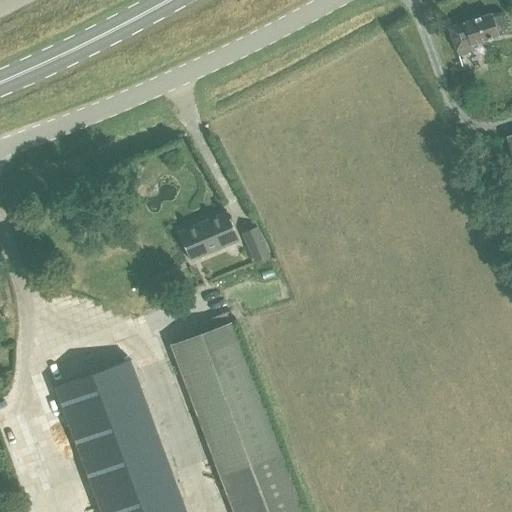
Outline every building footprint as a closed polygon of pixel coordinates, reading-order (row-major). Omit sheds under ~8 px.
[(500,13),(494,14),(451,28),(460,56),(475,51),(472,42),(503,32),(508,28),(510,25),(510,21),(509,17),(506,14),(503,13),(500,13)] [(240,241),(227,211),(179,231),(191,261),(240,241)] [(243,233),(256,262),(270,256),(258,227),(243,233)] [(218,326),(238,319),(235,310),(215,317),(218,326)] [(172,345),(235,511),(302,511),(231,323),(172,345)] [(74,381),(56,388),(57,391),(101,510),(101,511),(187,511),(152,415),(132,362),(131,360),(130,360),(114,366),(74,381)]
